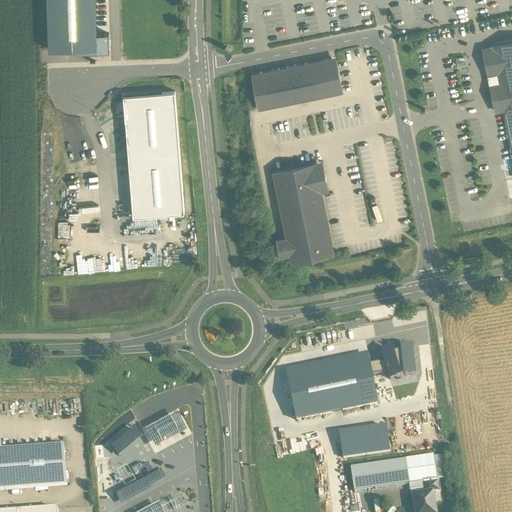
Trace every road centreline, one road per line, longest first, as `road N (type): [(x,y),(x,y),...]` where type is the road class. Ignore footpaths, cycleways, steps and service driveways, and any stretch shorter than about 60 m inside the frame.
road 1 (unclassified): [(435,287),(385,46),(358,39),(196,69)]
road 2 (secondary): [(215,236),(196,69)]
road 3 (secondary): [(138,346),(0,351)]
road 4 (residential): [(77,87),(109,72),(196,69)]
road 5 (tertiary): [(435,287),(317,311)]
